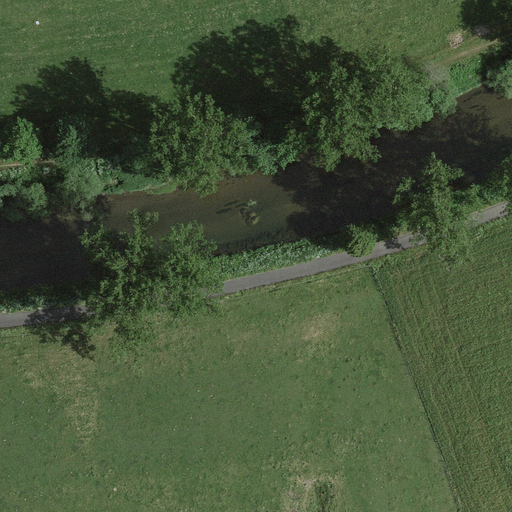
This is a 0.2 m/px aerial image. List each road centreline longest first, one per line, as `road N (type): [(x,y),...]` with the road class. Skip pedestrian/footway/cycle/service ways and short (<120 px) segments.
road 1 (track): [(511,47),(454,71),(204,139),(0,168)]
road 2 (track): [(511,203),(302,268),(0,319)]
